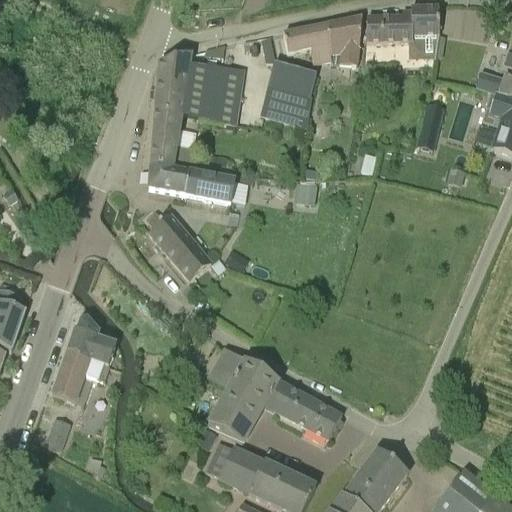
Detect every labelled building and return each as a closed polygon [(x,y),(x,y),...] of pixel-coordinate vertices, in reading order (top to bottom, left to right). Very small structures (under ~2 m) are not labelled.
[(436,12),(410,12),(410,22),(365,23),(365,47),(420,46),(420,58),(426,64),(434,63),(438,40),(436,12)] [(347,55),(344,69),(349,70),(356,71),(358,53),(357,53),(360,23),(327,29),(335,57),(347,55)] [(328,67),(332,67),(331,60),(339,59),(339,68),(344,69),(347,55),(335,57),(327,29),(282,39),(286,61),(309,56),(311,70),(328,67)] [(260,43),(260,44),(265,69),(273,67),(269,41),(260,43)] [(204,55),(204,66),(222,67),(223,50),(204,55)] [(158,70),(154,117),(150,170),(188,176),(189,165),(191,153),(176,151),(181,123),(234,131),(242,75),(189,70),(191,58),(159,68),(158,69),(158,70)] [(511,105),(511,59),(506,58),(502,71),(511,73),(511,86),(503,84),(498,101),(511,105)] [(309,102),(315,80),(273,68),(265,91),(309,102)] [(356,90),(349,89),(347,100),(354,101),(356,90)] [(495,137),(490,153),(511,160),(511,105),(498,101),(495,100),(484,133),(495,137)] [(427,110),(419,141),(433,144),(441,113),(427,110)] [(365,158),(361,176),(371,178),(376,161),(365,158)] [(209,159),(207,168),(224,171),(225,162),(209,159)] [(189,165),(188,176),(183,200),(183,203),(227,211),(234,173),(224,171),(207,168),(189,165)] [(188,176),(150,170),(148,194),(183,200),(188,176)] [(302,182),(316,184),(317,175),(304,173),(302,182)] [(463,176),(450,173),(446,189),(460,192),(463,176)] [(317,208),(320,186),(299,183),(296,205),(317,208)] [(16,203),(11,194),(3,199),(8,208),(16,203)] [(145,226),(152,234),(163,225),(155,217),(154,218),(145,226)] [(169,220),(163,225),(152,234),(148,237),(190,285),(211,267),(204,259),(169,220)] [(239,276),(245,265),(230,255),(223,267),(239,276)] [(217,263),(210,270),(218,279),(225,273),(217,263)] [(0,352),(6,354),(10,356),(24,316),(15,313),(19,301),(0,294),(0,352)] [(109,346),(97,341),(98,336),(86,323),(79,324),(76,334),(75,334),(67,357),(108,371),(114,356),(109,346)] [(225,395),(206,428),(206,429),(241,451),(278,388),(222,352),(205,382),(225,395)] [(74,409),(84,382),(102,389),(108,371),(67,357),(51,401),(74,409)] [(341,422),(278,388),(241,451),(242,452),(266,411),(328,444),(341,422)] [(43,450),(60,457),(70,429),(53,423),(43,450)] [(207,454),(217,440),(205,433),(196,447),(207,454)] [(219,447),(206,476),(276,511),(305,511),(315,493),(219,447)] [(380,511),(407,477),(377,455),(334,511),(380,511)] [(91,475),(91,479),(100,483),(103,471),(98,469),(100,464),(89,461),(86,473),(91,475)] [(510,511),(463,474),(433,511),(510,511)]
